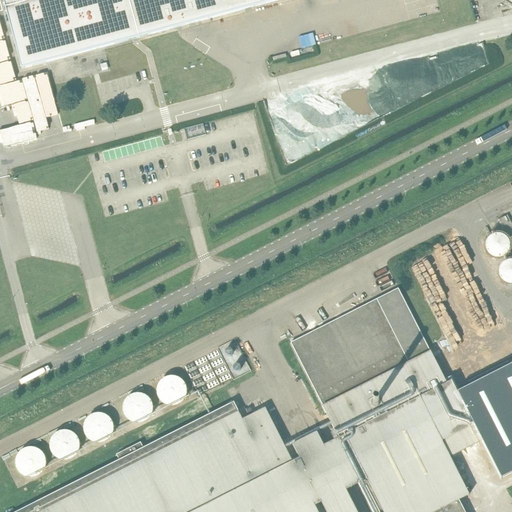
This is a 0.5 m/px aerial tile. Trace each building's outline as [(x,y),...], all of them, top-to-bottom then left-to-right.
[(2,0),(22,69),(279,0),(2,0)] [(0,38),(9,37),(4,17),(0,17),(0,38)] [(0,84),(21,79),(16,58),(15,58),(10,38),(0,40),(0,84)] [(53,111),(64,106),(56,87),(47,91),(40,73),(35,75),(40,88),(33,91),(42,114),(44,114),(41,109),(51,105),(53,111)] [(4,105),(23,101),(20,86),(1,90),(4,105)] [(28,106),(6,105),(6,118),(28,119),(28,106)] [(202,125),(183,129),(186,140),(205,135),(202,125)] [(511,231),(493,239),(500,256),(511,251),(511,231)] [(446,384),(398,289),(290,343),(338,438),(323,446),(316,433),(292,445),(299,458),(292,462),(265,408),(242,420),(233,403),(143,448),(140,443),(116,455),(119,461),(16,511),(317,511),(314,506),(321,503),(326,511),(356,511),(346,490),(366,480),(382,511),(464,511),(459,500),(469,495),(450,457),(482,441),(501,479),(511,472),(511,364),(457,392),(451,381),(446,384)] [(169,379),(165,385),(163,389),(164,394),(164,396),(165,399),(168,402),(172,405),(179,406),(184,405),(188,402),(191,398),(193,391),(192,387),(190,382),(184,378),(180,377),(176,377),(172,378),(169,379)] [(131,402),(136,419),(162,411),(156,394),(131,402)] [(74,431),(67,435),(71,443),(60,448),(65,458),(83,449),(74,431)]
